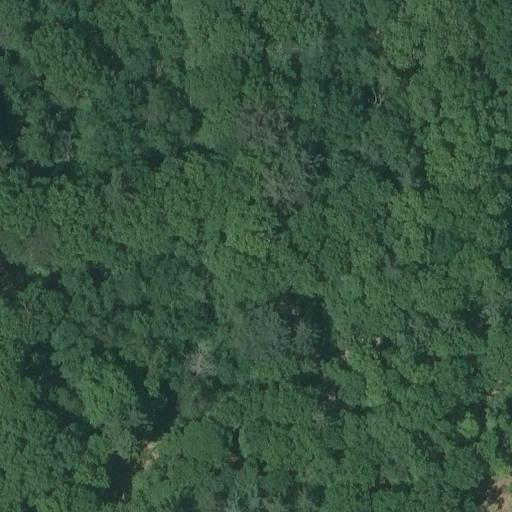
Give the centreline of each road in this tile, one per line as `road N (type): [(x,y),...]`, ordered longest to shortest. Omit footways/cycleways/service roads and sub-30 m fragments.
road 1 (track): [(511,439),(99,511)]
road 2 (unclassified): [(511,245),(461,0)]
